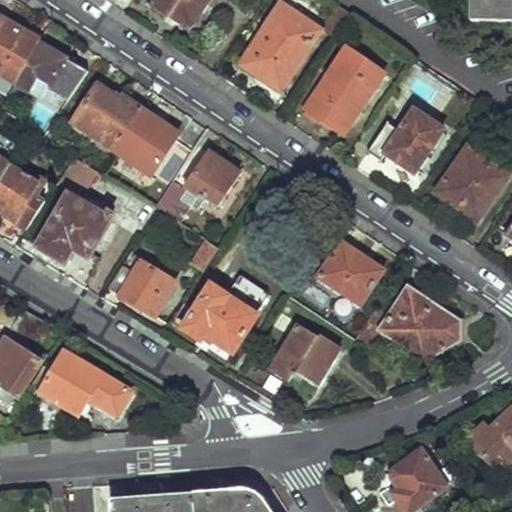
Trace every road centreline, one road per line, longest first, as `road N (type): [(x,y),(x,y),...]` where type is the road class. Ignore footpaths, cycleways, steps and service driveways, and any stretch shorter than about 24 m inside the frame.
road 1 (residential): [(511,305),(56,0)]
road 2 (residential): [(0,266),(198,388),(220,411),(229,453)]
road 3 (residential): [(292,447),(417,416),(511,365)]
road 4 (residential): [(0,470),(229,453)]
